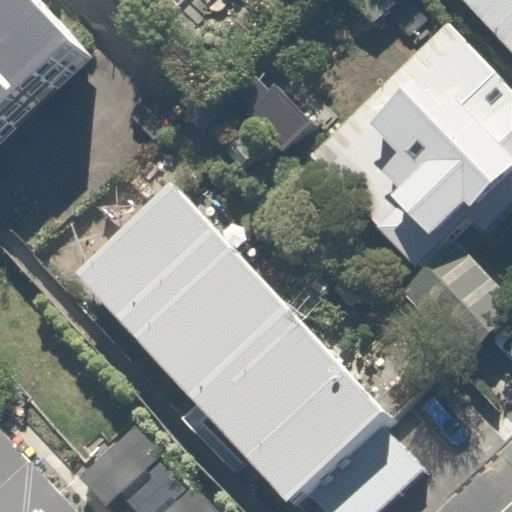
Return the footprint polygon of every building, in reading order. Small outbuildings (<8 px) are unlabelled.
[(38,0),(0,0),(0,153),(97,64),(38,0)] [(511,0),(472,0),(511,45),(511,0)] [(465,218),(481,237),(511,210),(511,106),(466,51),(383,120),(409,151),(388,168),(444,236),(465,218)] [(309,493),(326,511),(385,511),(430,471),(387,425),(394,418),(182,189),(87,277),(298,504),(309,493)] [(511,305),(511,289),(465,242),(403,303),(458,359),(511,305)] [(0,511),(84,511),(0,419),(0,511)]
